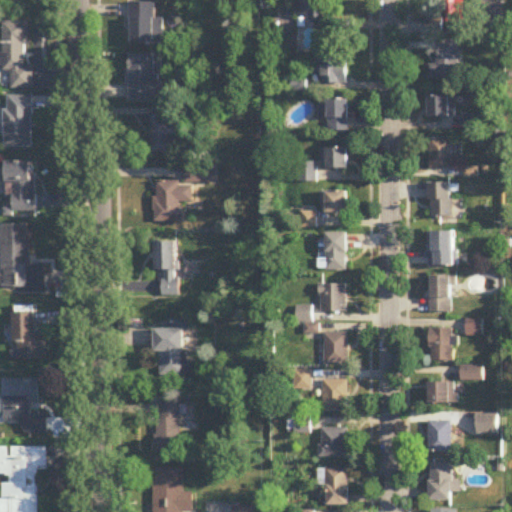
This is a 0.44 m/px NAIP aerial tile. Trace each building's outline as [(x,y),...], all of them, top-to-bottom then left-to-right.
[(0,211),(0,0),(37,0),(39,211),(0,211)] [(298,0),(298,18),(323,18),(323,0),(298,0)] [(446,1),(446,24),(463,24),(463,1),(446,1)] [(156,3),(130,3),(130,45),(164,45),(164,19),(156,19),(156,3)] [(298,38),(282,38),(282,54),(298,54),(298,38)] [(437,65),(429,65),(429,82),(461,82),(461,42),(437,42),(437,65)] [(163,102),(163,56),(129,56),(129,102),(163,102)] [(348,85),(348,59),(317,59),(317,85),(348,85)] [(429,118),(456,118),(456,97),(429,97),(429,118)] [(349,132),(349,100),(320,100),(320,121),(328,121),(328,132),(349,132)] [(152,118),(152,154),(180,154),(180,118),(152,118)] [(430,170),(453,170),(453,138),(430,138),(430,170)] [(323,170),(349,170),(349,149),(323,149),(323,170)] [(317,183),(317,164),(303,164),(303,183),(317,183)] [(180,183),(156,183),(156,223),(182,223),(182,202),(194,202),(194,188),(180,188),(180,183)] [(452,184),(430,184),(430,218),(452,218),(452,184)] [(349,192),(324,192),(324,214),(349,214),(349,192)] [(0,511),(0,442),(3,442),(13,297),(0,292),(0,221),(29,221),(31,252),(57,256),(51,440),(57,444),(43,476),(43,507),(43,511),(0,511)] [(430,232),(430,266),(458,266),(458,232),(430,232)] [(348,234),(326,234),(326,271),(348,271),(348,234)] [(178,243),(155,243),(156,273),(163,273),(163,298),(179,297),(178,243)] [(432,278),(432,313),(455,313),(455,278),(432,278)] [(348,313),(348,285),(323,285),(323,313),(348,313)] [(483,336),(483,321),(469,321),(469,336),(483,336)] [(155,355),(160,355),(160,378),(184,378),(184,328),(155,328),(155,355)] [(432,363),(455,363),(455,330),(432,330),(432,363)] [(326,366),(350,366),(350,334),(326,334),(326,366)] [(485,382),(485,367),(463,367),(463,382),(485,382)] [(325,382),(325,414),(351,414),(351,382),(325,382)] [(459,384),(430,384),(430,405),(459,405),(459,384)] [(163,403),(163,414),(157,414),(158,456),(184,455),(183,402),(163,403)] [(498,417),(480,417),(480,434),(498,434),(498,417)] [(454,454),(454,423),(430,423),(430,454),(454,454)] [(350,430),(323,430),(323,459),(350,459),(350,430)] [(431,502),(453,502),(453,492),(460,492),(460,483),(454,483),(454,464),(431,464),(431,502)] [(196,511),(196,493),(185,493),(185,470),(155,470),(155,511),(196,511)] [(350,507),(350,470),(326,470),(326,475),(320,475),(320,487),(328,487),(328,507),(350,507)]
